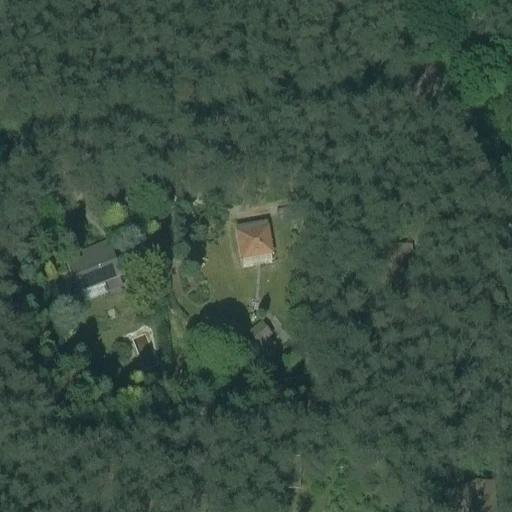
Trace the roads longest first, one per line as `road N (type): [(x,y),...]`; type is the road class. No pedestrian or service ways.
road 1 (track): [(0,140),(431,93),(511,71)]
road 2 (track): [(511,228),(418,68),(360,0)]
